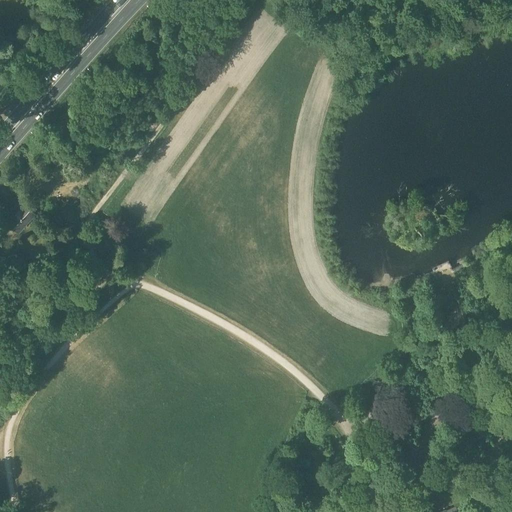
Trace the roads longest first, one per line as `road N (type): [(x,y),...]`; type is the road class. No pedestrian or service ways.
road 1 (track): [(354,422),(255,342),(99,267)]
road 2 (track): [(99,267),(89,310),(14,406),(5,448),(11,511)]
road 3 (primary): [(0,156),(139,0)]
road 4 (primary): [(119,0),(0,133)]
road 5 (residential): [(511,423),(404,411),(354,422)]
